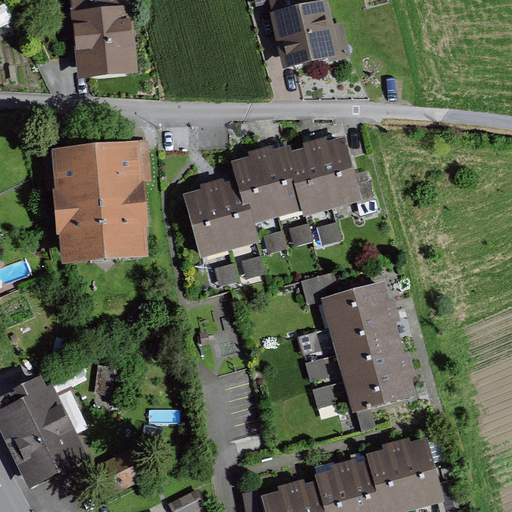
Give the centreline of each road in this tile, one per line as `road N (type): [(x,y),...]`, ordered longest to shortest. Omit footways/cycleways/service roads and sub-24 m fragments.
road 1 (unclassified): [(0,101),(372,114)]
road 2 (track): [(372,114),(511,126)]
